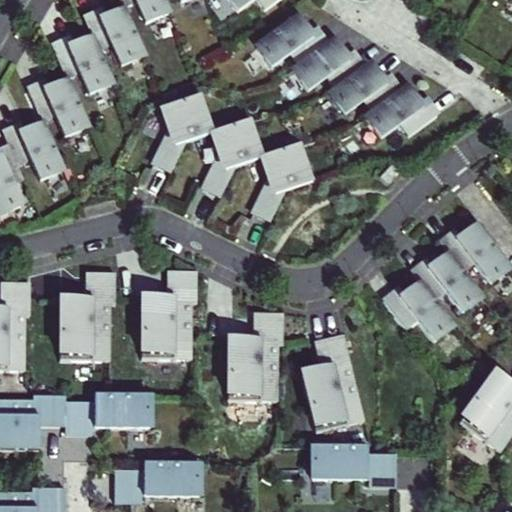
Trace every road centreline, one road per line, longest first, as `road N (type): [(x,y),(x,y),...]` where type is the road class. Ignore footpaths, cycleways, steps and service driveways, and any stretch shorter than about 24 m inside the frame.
road 1 (residential): [(0,252),(119,224),(159,223),(274,278),(310,285),(335,274),(445,166)]
road 2 (residential): [(345,8),(489,102),(505,126)]
